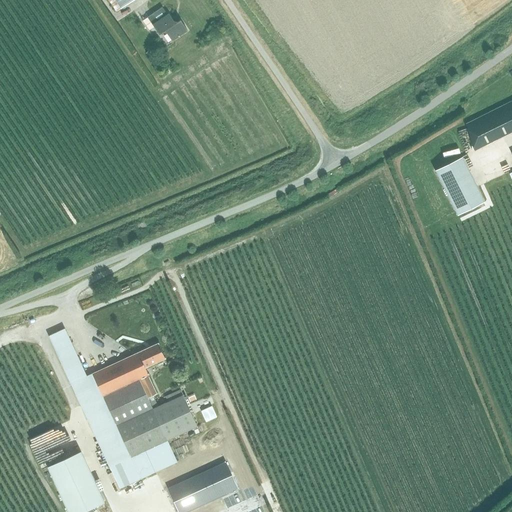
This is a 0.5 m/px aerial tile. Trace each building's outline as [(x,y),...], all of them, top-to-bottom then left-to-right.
[(167,14),(162,7),(152,14),(156,21),(152,24),(159,35),(163,32),(166,32),(172,41),(187,30),(180,20),(177,22),(174,21),(168,13),(167,14)] [(511,100),(466,124),(476,150),(511,131),(511,100)] [(434,170),(456,214),(484,200),(462,156),(434,170)] [(485,175),(490,173),(481,158),(477,160),(485,175)] [(166,358),(159,343),(93,374),(96,378),(90,381),(65,329),(49,336),(74,389),(121,488),(178,462),(168,440),(199,426),(184,394),(153,409),(139,379),(146,375),(147,378),(151,377),(146,367),(166,358)] [(151,379),(142,383),(149,397),(158,393),(151,379)] [(80,451),(47,466),(68,511),(81,511),(104,502),(80,451)] [(178,511),(183,511),(229,491),(217,465),(168,488),(178,511)] [(139,511),(151,511),(165,506),(158,490),(134,501),(139,511)]
